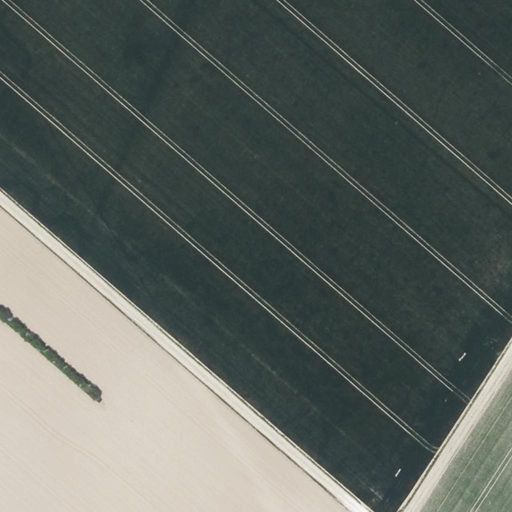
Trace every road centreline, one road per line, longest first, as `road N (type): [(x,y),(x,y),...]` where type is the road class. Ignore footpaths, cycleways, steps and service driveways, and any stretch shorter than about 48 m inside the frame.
road 1 (track): [(362,511),(0,195)]
road 2 (track): [(511,358),(411,511)]
